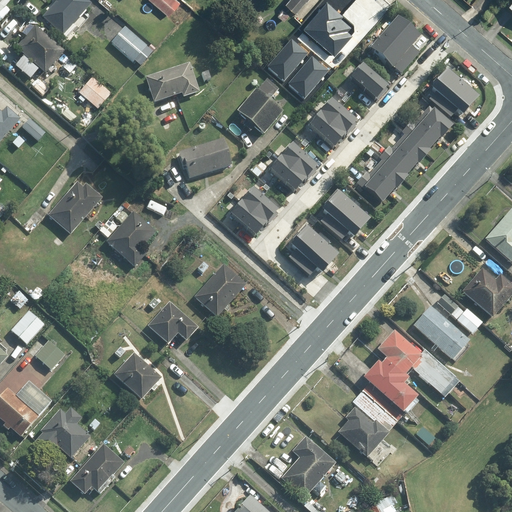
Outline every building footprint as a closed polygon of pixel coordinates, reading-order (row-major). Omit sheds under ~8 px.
[(43,17),(63,35),(91,4),(86,0),(55,0),(57,1),(43,17)] [(152,0),(169,14),(180,0),(152,0)] [(286,0),(286,1),(297,10),(305,0),(286,0)] [(329,0),(325,0),(304,26),(335,53),(353,32),(349,28),(352,23),(342,14),(344,12),(329,0)] [(283,8),(278,13),(285,19),(289,13),(283,8)] [(115,18),(101,33),(111,42),(125,27),(115,18)] [(397,20),(370,50),(391,69),(393,67),(399,73),(417,53),(410,46),(417,38),(397,20)] [(64,51),(35,26),(16,48),(45,73),(64,51)] [(147,45),(125,27),(111,42),(133,61),(147,45)] [(293,39),(269,67),(285,81),(309,53),(293,39)] [(313,55),(289,82),(304,96),(329,69),(313,55)] [(67,59),(61,66),(70,74),(76,66),(67,59)] [(190,62),(146,77),(154,102),(182,93),(183,98),(200,92),(190,62)] [(360,64),(349,77),(375,99),(386,87),(360,64)] [(213,67),(199,71),(203,84),(216,80),(213,67)] [(436,92),(429,100),(448,118),(455,110),(462,117),(479,99),(445,68),(429,84),(436,92)] [(49,89),(36,78),(30,85),(43,96),(49,89)] [(111,93),(92,78),(78,93),(97,109),(111,93)] [(285,113),(261,91),(240,113),(264,136),(285,113)] [(387,106),(379,98),(371,107),(379,115),(387,106)] [(332,100),(321,112),(346,135),(357,122),(332,100)] [(365,172),(356,181),(381,204),(452,126),(428,105),(414,121),(412,119),(400,132),(403,134),(390,148),(389,147),(380,156),(383,159),(368,175),(365,172)] [(0,111),(0,143),(20,120),(6,108),(2,113),(0,111)] [(321,112),(310,125),(335,147),(346,135),(321,112)] [(45,133),(29,119),(22,128),(38,142),(45,133)] [(24,142),(14,133),(6,141),(17,150),(24,142)] [(183,152),(190,177),(231,167),(225,141),(183,152)] [(292,144),(281,156),(307,178),(318,166),(292,144)] [(281,156),(270,168),(296,191),(307,178),(281,156)] [(275,174),(260,161),(251,171),(266,184),(275,174)] [(48,216),(70,236),(102,199),(86,185),(83,188),(76,183),(48,216)] [(252,188),(241,200),(267,223),(278,210),(252,188)] [(328,218),(321,226),(340,244),(347,237),(354,243),(371,225),(337,194),(321,211),(328,218)] [(241,200),(230,213),(256,235),(267,223),(241,200)] [(134,209),(126,201),(121,207),(125,210),(115,224),(119,227),(134,209)] [(511,210),(485,240),(511,263),(511,261),(511,210)] [(133,212),(106,242),(135,267),(147,254),(141,249),(156,233),(133,212)] [(297,249),(289,257),(309,276),(315,268),(322,275),(339,257),(305,225),(289,242),(297,249)] [(66,241),(57,233),(49,242),(58,250),(66,241)] [(213,266),(205,260),(196,272),(204,278),(213,266)] [(246,286),(223,265),(194,298),(217,318),(246,286)] [(511,289),(486,267),(463,293),(492,318),(511,295),(511,289)] [(164,299),(160,294),(148,305),(153,310),(164,299)] [(463,312),(443,295),(436,303),(456,320),(463,312)] [(199,328),(169,303),(148,327),(168,345),(178,334),(187,342),(199,328)] [(431,307),(413,326),(453,362),(471,342),(431,307)] [(14,332),(26,343),(40,326),(28,315),(14,332)] [(424,360),(393,334),(373,359),(377,362),(363,380),(405,414),(418,398),(404,384),(424,360)] [(49,371),(64,355),(50,343),(36,359),(49,371)] [(149,367),(134,353),(114,376),(142,401),(162,378),(153,370),(155,369),(151,365),(149,367)] [(39,417),(8,389),(0,397),(0,419),(20,438),(39,417)] [(338,433),(367,459),(388,435),(359,409),(338,433)] [(59,410),(41,432),(43,434),(34,444),(49,457),(57,447),(71,459),(76,454),(89,439),(90,437),(76,425),(81,419),(70,410),(65,416),(59,410)] [(85,461),(97,446),(89,439),(76,454),(85,461)] [(124,464),(103,445),(70,483),(85,496),(91,488),(98,494),(124,464)] [(282,480),(306,500),(335,464),(312,445),(282,480)] [(266,511),(251,500),(240,511),(266,511)]
